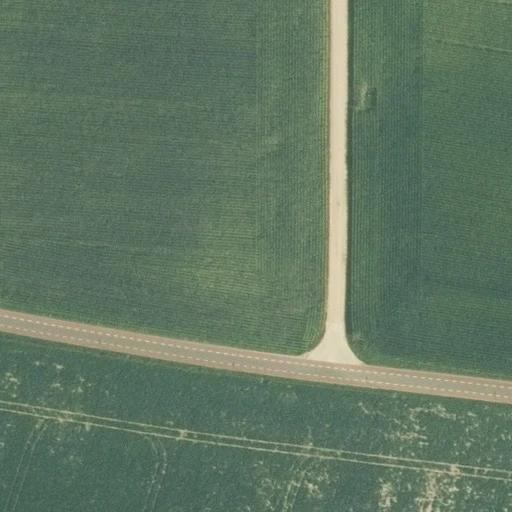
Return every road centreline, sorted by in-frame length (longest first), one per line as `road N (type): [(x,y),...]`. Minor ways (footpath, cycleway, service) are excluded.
road 1 (tertiary): [(511,393),(0,318)]
road 2 (track): [(334,371),(336,0)]
